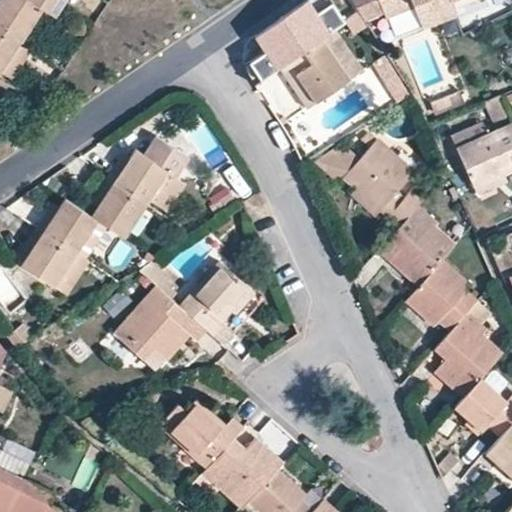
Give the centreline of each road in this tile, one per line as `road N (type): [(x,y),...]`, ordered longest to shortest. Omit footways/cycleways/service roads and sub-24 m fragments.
road 1 (residential): [(198,44),(284,178),(343,312)]
road 2 (residential): [(343,312),(282,379),(282,403),(374,481),(421,493)]
road 3 (residential): [(0,177),(198,44)]
road 4 (residential): [(343,312),(421,493)]
